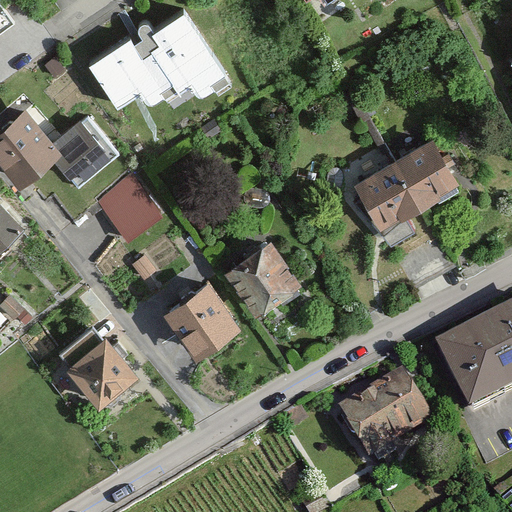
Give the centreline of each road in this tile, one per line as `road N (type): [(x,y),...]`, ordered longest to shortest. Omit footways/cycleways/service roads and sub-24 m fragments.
road 1 (residential): [(511,267),(216,425)]
road 2 (residential): [(216,425),(39,202)]
road 3 (residential): [(216,425),(72,511)]
